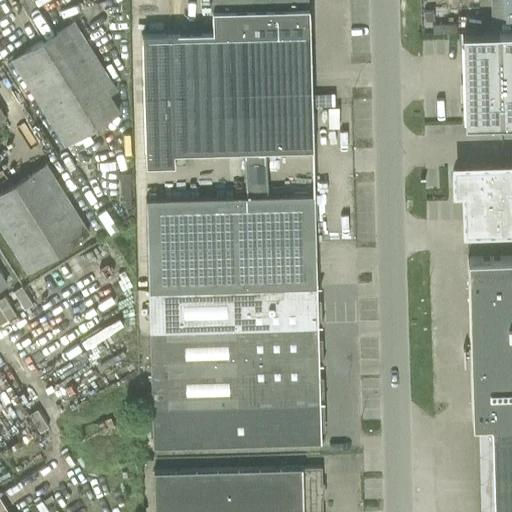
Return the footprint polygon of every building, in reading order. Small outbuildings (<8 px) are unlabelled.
[(243,176),(266,175),(265,150),(312,148),(307,0),(210,0),(212,31),(141,33),(144,165),(162,164),(162,168),(172,168),(172,164),(186,164),(185,152),(243,150),(243,176)] [(511,19),(511,0),(490,0),(491,20),(511,19)] [(107,94),(115,89),(72,20),(11,59),(64,144),(118,110),(107,94)] [(463,116),(463,125),(511,123),(511,32),(460,34),(461,57),(462,79),(461,79),(462,83),(466,83),(466,100),(463,101),(463,116)] [(0,230),(25,271),(87,232),(44,164),(0,191),(0,230)] [(511,165),(454,167),(454,168),(453,168),(452,171),(451,174),(450,177),(450,180),(451,182),(452,185),(454,188),(455,188),(455,189),(464,189),(465,229),(500,228),(500,227),(511,227),(511,165)] [(266,175),(243,176),(244,196),(145,198),(147,291),(320,286),(316,286),(313,193),(268,195),(266,175)] [(511,511),(511,255),(466,257),(471,422),(490,422),(492,511),(511,511)] [(320,286),(147,291),(148,330),(321,325),(321,324),(317,324),(316,287),(320,287),(320,286)] [(0,297),(0,323),(17,311),(5,294),(0,297)] [(321,325),(148,330),(149,368),(322,363),(318,363),(317,325),(321,325)] [(322,363),(149,368),(150,406),(323,402),(323,401),(319,401),(318,364),(322,364),(322,363)] [(323,402),(150,406),(152,446),(320,442),(319,402),(323,402)] [(321,511),(319,467),(152,471),(153,511),(321,511)]
